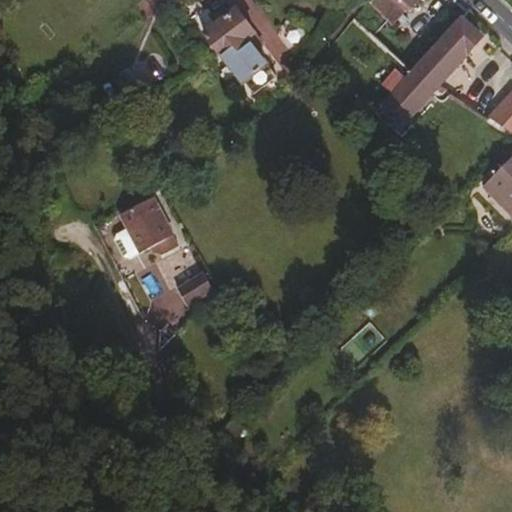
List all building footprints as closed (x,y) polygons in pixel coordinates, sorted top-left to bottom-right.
[(192,0),(201,11),(214,0),(192,0)] [(404,9),(394,0),(370,0),(369,2),(383,16),(392,23),(404,9)] [(394,0),(404,9),(413,0),(394,0)] [(377,23),(381,19),(367,4),(352,18),(367,33),(377,23)] [(255,51),(245,38),(252,33),(233,8),(202,33),(218,54),(218,57),(248,97),(274,76),(255,51)] [(386,30),(392,23),(383,16),(381,19),(377,23),(386,30)] [(436,84),(479,36),(460,19),(419,63),(409,74),(401,83),(420,99),(436,84)] [(262,46),(252,33),(245,38),(255,51),(262,46)] [(409,74),(419,63),(413,58),(403,68),(409,74)] [(402,118),(420,99),(401,83),(384,102),(402,118)] [(511,133),(511,89),(486,117),(506,130),(511,133)] [(511,218),(511,217),(511,153),(479,186),(511,218)] [(177,244),(151,198),(121,215),(143,253),(157,244),(162,252),(177,244)] [(189,304),(213,289),(205,277),(182,291),(189,304)] [(242,426),(261,407),(251,397),(232,416),(242,426)] [(225,444),(242,426),(232,416),(215,433),(225,444)]
